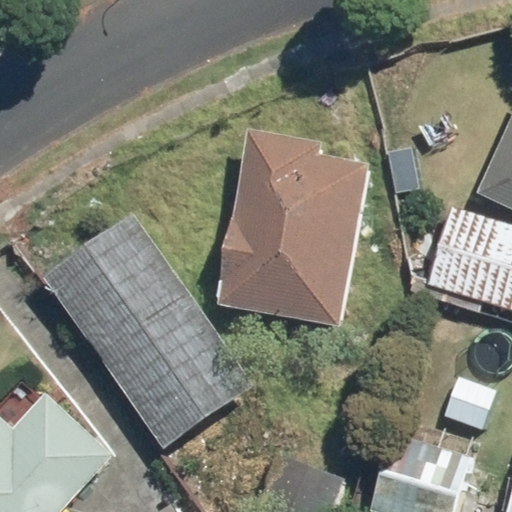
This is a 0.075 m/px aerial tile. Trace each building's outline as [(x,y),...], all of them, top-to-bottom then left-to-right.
[(270,130),(235,299),(352,323),(387,154),(270,130)] [(511,140),(488,190),(511,201),(511,140)] [(150,208),(49,277),(179,462),(279,393),(150,208)] [(511,224),(460,209),(437,283),(511,306),(511,224)] [(0,511),(70,511),(125,452),(58,392),(23,430),(0,408),(0,511)] [(370,461),(375,411),(338,407),(333,458),(370,461)] [(378,511),(460,511),(480,457),(402,430),(375,511),(378,511)] [(345,511),(360,478),(289,449),(262,511),(345,511)]
